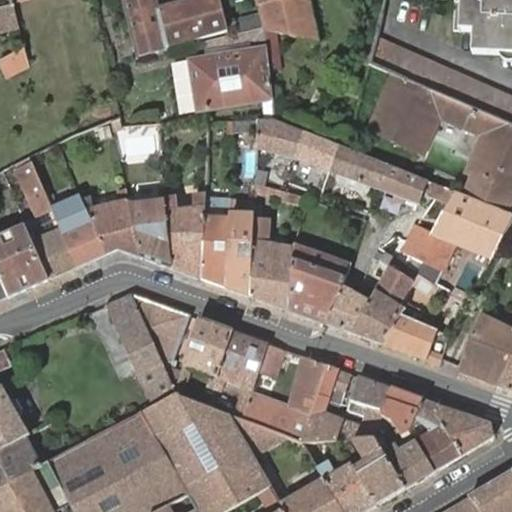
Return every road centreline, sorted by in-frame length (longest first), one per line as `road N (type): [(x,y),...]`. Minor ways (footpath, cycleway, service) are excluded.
road 1 (residential): [(511,412),(130,279),(0,324)]
road 2 (residential): [(408,511),(511,452)]
